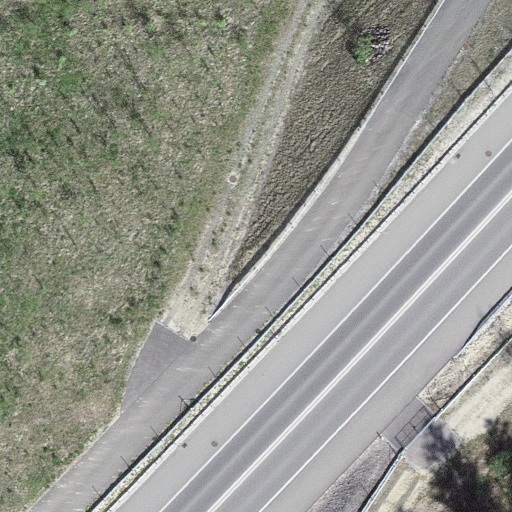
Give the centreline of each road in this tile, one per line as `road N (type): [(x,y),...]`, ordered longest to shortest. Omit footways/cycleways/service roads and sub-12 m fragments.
road 1 (trunk): [(196,511),(511,188)]
road 2 (track): [(153,414),(319,0)]
